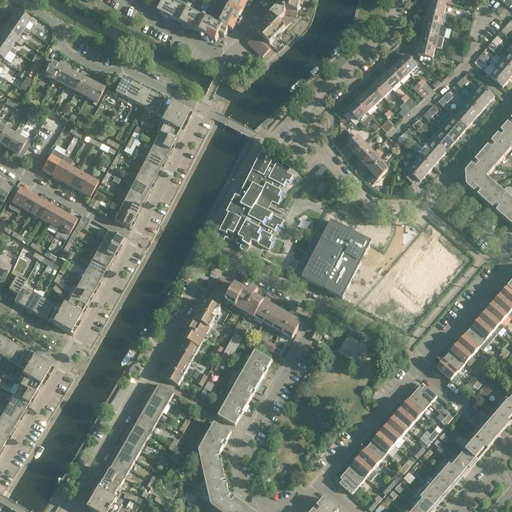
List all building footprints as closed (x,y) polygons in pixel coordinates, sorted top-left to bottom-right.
[(171,19),(177,22),(183,26),(182,29),(186,31),(188,28),(202,35),(201,39),(206,41),(207,38),(216,42),(219,36),(224,38),(228,32),(165,0),(163,0),(158,12),(166,17),(165,20),(169,22),(171,19)] [(232,0),(230,6),(220,25),(233,32),(237,23),(240,25),(243,20),(239,19),(246,6),(249,8),(252,3),(248,1),(248,0),(232,0)] [(283,0),(281,9),(278,8),(270,16),(273,18),(258,34),(270,46),(291,24),(284,17),(285,15),(297,18),(301,0),(283,0)] [(428,0),(425,0),(425,4),(430,5),(428,12),(443,15),(446,5),(428,0)] [(24,30),(25,29),(29,23),(34,26),(37,22),(32,19),(30,20),(14,9),(11,14),(14,16),(10,21),(24,30)] [(428,12),(427,18),(421,17),(420,21),(441,26),(443,15),(428,12)] [(30,32),(25,29),(24,30),(10,21),(6,27),(3,25),(1,29),(17,40),(18,39),(22,33),(27,36),(30,32)] [(420,21),(419,26),(425,27),(423,34),(442,38),(444,39),(447,28),(441,26),(420,21)] [(23,42),(18,39),(17,40),(1,29),(0,29),(0,34),(1,35),(0,36),(0,43),(10,50),(11,49),(15,43),(20,46),(23,42)] [(416,39),(415,43),(435,49),(441,50),(444,39),(442,38),(423,34),(421,40),(416,39)] [(262,59),(270,50),(256,36),(247,45),(262,59)] [(16,52),(11,49),(10,50),(0,43),(0,58),(3,61),(9,53),(13,56),(16,52)] [(415,43),(414,48),(419,49),(417,56),(432,60),(435,49),(415,43)] [(407,56),(398,64),(408,75),(417,67),(420,65),(415,60),(413,62),(407,56)] [(474,64),(473,65),(477,68),(478,68),(482,63),(483,64),(486,60),(481,56),(478,59),(474,64)] [(511,69),(504,62),(500,59),(494,67),(497,70),(510,81),(511,78),(511,69)] [(45,62),(39,74),(43,76),(51,80),(50,83),(53,85),(54,82),(64,64),(60,62),(58,65),(51,62),(49,64),(45,62)] [(54,82),(53,85),(56,86),(57,83),(65,87),(72,73),(65,69),(67,66),(64,64),(54,82)] [(400,83),(408,75),(398,64),(390,72),(400,83)] [(490,78),(502,89),(510,81),(497,70),(490,78)] [(392,91),(400,83),(390,72),(381,79),(392,91)] [(72,73),(65,87),(73,91),(71,94),(74,96),(76,93),(85,75),(81,73),(79,76),(72,73)] [(76,93),(74,96),(77,97),(78,94),(86,98),(94,84),(87,80),(89,77),(85,75),(76,93)] [(122,102),(124,98),(132,83),(122,78),(114,93),(119,96),(117,100),(122,102)] [(373,87),(383,99),(392,91),(381,79),(373,87)] [(418,85),(421,89),(426,84),(423,81),(418,85)] [(24,83),(20,89),(26,93),(30,86),(24,83)] [(132,83),(124,98),(122,102),(127,104),(129,101),(134,103),(141,88),(132,83)] [(94,84),(86,98),(94,102),(92,105),(96,107),(106,86),(102,84),(100,87),(94,84)] [(472,92),(475,95),(488,106),(495,98),(479,84),(472,92)] [(375,106),(383,99),(373,87),(365,95),(375,106)] [(141,88),(134,103),(143,108),(151,93),(141,88)] [(151,93),(143,108),(153,113),(161,98),(151,93)] [(367,114),(375,106),(365,95),(356,103),(367,114)] [(481,114),(488,106),(475,95),(468,103),(481,114)] [(401,101),(405,104),(410,100),(406,96),(401,101)] [(153,113),(163,118),(171,103),(161,98),(153,113)] [(465,100),(458,108),(461,111),(474,122),(481,114),(468,103),(465,100)] [(405,104),(401,101),(396,105),(399,109),(405,104)] [(179,132),(181,129),(189,113),(171,103),(163,118),(161,123),(179,132)] [(356,103),(348,111),(358,122),(367,114),(356,103)] [(468,129),(474,122),(461,111),(455,118),(468,129)] [(384,116),(388,120),(393,115),(389,112),(384,116)] [(76,118),(71,115),(68,123),(72,125),(76,118)] [(445,124),(448,126),(460,137),(468,129),(455,118),(452,115),(445,124)] [(511,119),(511,120),(511,119),(507,124),(508,124),(501,132),(504,135),(503,136),(511,144),(511,119)] [(83,120),(79,128),(85,131),(89,123),(83,120)] [(174,142),(177,137),(179,132),(161,123),(158,127),(162,129),(159,134),(174,142)] [(6,124),(4,128),(6,129),(0,139),(0,148),(2,146),(8,150),(16,136),(14,134),(8,131),(11,126),(6,124)] [(374,124),(370,127),(376,133),(379,129),(374,124)] [(438,131),(441,133),(454,144),(460,137),(448,126),(445,124),(438,131)] [(385,125),(381,128),(386,135),(390,131),(385,125)] [(17,130),(14,134),(16,136),(8,150),(14,153),(12,156),(16,159),(27,142),(18,137),(21,132),(17,130)] [(454,144),(441,133),(438,131),(431,139),(447,153),(454,144)] [(169,152),(171,148),(174,142),(159,134),(154,144),(169,152)] [(511,149),(511,146),(511,145),(511,144),(503,136),(501,138),(498,135),(492,142),(491,142),(487,147),(488,147),(482,154),(497,167),(511,149)] [(366,145),(358,136),(342,151),(346,154),(350,151),(354,156),(366,145)] [(372,142),(379,158),(390,152),(383,137),(372,142)] [(425,146),(428,149),(441,160),(447,153),(431,139),(425,146)] [(164,161),(167,156),(169,152),(154,144),(149,153),(164,161)] [(354,156),(359,161),(355,165),(359,168),(374,154),(366,145),(354,156)] [(441,160),(428,149),(425,146),(418,154),(421,157),(434,168),(441,160)] [(159,171),(161,167),(164,161),(149,153),(144,163),(159,171)] [(243,188),(246,189),(243,195),(247,196),(244,201),(236,197),(218,231),(221,232),(217,238),(224,242),(226,239),(231,242),(233,239),(237,241),(236,244),(241,247),(240,250),(247,253),(252,242),(269,251),(273,244),(270,243),(273,237),(270,236),(272,231),(275,232),(278,227),(281,228),(284,222),(264,212),(269,201),(278,206),(281,199),(278,198),(281,192),(273,188),(275,183),(284,187),(287,182),(289,183),(293,177),(287,174),(290,168),(283,165),(282,168),(276,165),(272,173),(267,171),(272,162),(266,160),(268,157),(261,153),(243,188)] [(359,168),(361,171),(365,167),(370,173),(382,162),(374,154),(359,168)] [(472,166),(469,169),(465,173),(466,180),(487,178),(497,167),(482,154),(476,161),(475,161),(471,165),(472,166)] [(42,172),(50,157),(47,155),(39,170),(42,172)] [(42,172),(51,177),(60,162),(50,157),(42,172)] [(427,175),(434,168),(421,157),(415,164),(427,175)] [(60,162),(51,177),(61,182),(69,167),(60,162)] [(370,173),(375,177),(371,181),(374,185),(389,170),(382,162),(370,173)] [(412,185),(416,180),(420,184),(427,175),(415,164),(412,162),(401,175),(412,185)] [(154,181),(157,175),(159,171),(144,163),(139,173),(154,181)] [(69,167),(61,182),(70,188),(79,173),(69,167)] [(79,173),(70,188),(80,193),(88,178),(79,173)] [(149,190),(151,186),(154,181),(139,173),(134,182),(149,190)] [(98,184),(88,178),(80,193),(90,199),(98,184)] [(466,180),(466,186),(474,193),(473,193),(478,197),(485,203),(498,188),(487,178),(466,180)] [(0,186),(0,202),(3,204),(12,190),(5,186),(7,183),(3,180),(0,186)] [(144,200),(147,194),(149,190),(134,182),(129,192),(144,200)] [(511,209),(511,199),(511,200),(511,199),(511,190),(510,188),(506,188),(503,192),(498,188),(485,203),(492,209),(496,213),(497,213),(504,219),(511,209)] [(15,189),(8,202),(11,204),(9,209),(18,214),(21,210),(29,195),(20,189),(19,191),(15,189)] [(139,210),(141,205),(144,200),(129,192),(124,202),(139,210)] [(21,210),(30,215),(39,200),(29,195),(21,210)] [(30,215),(40,220),(48,205),(39,200),(30,215)] [(134,219),(137,214),(139,210),(124,202),(119,212),(134,219)] [(40,220),(50,226),(58,211),(48,205),(40,220)] [(50,226),(59,231),(68,216),(58,211),(50,226)] [(119,212),(114,221),(129,229),(134,219),(119,212)] [(68,216),(59,231),(69,236),(77,221),(68,216)] [(424,308),(464,262),(425,229),(386,275),(424,308)] [(118,249),(121,244),(123,240),(108,231),(103,241),(118,249)] [(113,259),(115,255),(118,249),(103,241),(98,250),(113,259)] [(304,275),(302,279),(324,291),(327,286),(338,292),(341,286),(347,289),(356,271),(350,269),(353,263),(341,257),(344,252),(321,241),(319,245),(312,242),(297,271),(304,275)] [(107,268),(110,263),(113,259),(98,250),(92,260),(107,268)] [(47,253),(45,257),(49,259),(54,262),(56,258),(51,255),(47,253)] [(0,256),(0,285),(2,286),(11,268),(2,264),(4,259),(0,256)] [(102,278),(104,274),(107,268),(92,260),(87,269),(102,278)] [(97,287),(100,282),(102,278),(87,269),(82,279),(97,287)] [(23,289),(27,282),(16,276),(8,291),(17,296),(18,296),(22,288),(23,289)] [(91,297),(94,293),(97,287),(82,279),(76,288),(91,297)] [(207,301),(214,304),(220,308),(232,287),(219,280),(207,301)] [(249,293),(255,296),(258,291),(252,287),(249,293)] [(17,296),(13,303),(23,308),(31,293),(23,289),(22,288),(18,296),(17,296)] [(86,306),(89,301),(91,297),(76,288),(71,298),(86,306)] [(262,304),(243,293),(234,288),(225,303),(254,319),(262,304)] [(511,291),(510,290),(507,294),(505,292),(501,296),(511,306),(511,291)] [(23,308),(33,314),(41,299),(31,293),(23,308)] [(511,318),(511,306),(501,296),(496,301),(498,303),(496,306),(508,317),(511,320),(511,318)] [(71,298),(68,303),(65,301),(62,305),(81,316),(86,306),(71,298)] [(33,314),(42,319),(51,304),(41,299),(33,314)] [(206,303),(185,341),(200,349),(221,311),(206,303)] [(42,319),(52,325),(60,310),(51,304),(42,319)] [(254,319),(263,324),(292,340),(300,325),(262,304),(254,319)] [(52,325),(70,335),(81,316),(62,305),(60,310),(52,325)] [(496,306),(493,310),(490,308),(487,312),(501,325),(508,317),(496,306)] [(504,328),(501,325),(487,312),(482,318),(484,320),(482,322),(497,336),(504,328)] [(182,327),(188,330),(191,325),(185,322),(182,327)] [(482,322),(478,326),(476,324),(472,329),(490,344),(497,336),(482,322)] [(480,350),(483,352),(490,344),(472,329),(468,334),(470,336),(467,339),(480,350)] [(318,343),(322,337),(315,333),(312,339),(318,343)] [(224,353),(232,357),(243,338),(235,334),(224,353)] [(467,339),(464,342),(462,340),(458,345),(472,358),(480,350),(467,339)] [(5,340),(0,348),(0,356),(6,360),(15,345),(5,340)] [(200,349),(185,341),(163,379),(178,387),(200,349)] [(15,345),(6,360),(15,366),(24,351),(15,345)] [(458,345),(453,350),(456,352),(453,355),(465,366),(472,358),(458,345)] [(214,351),(220,354),(223,350),(216,346),(214,351)] [(505,350),(502,355),(506,358),(510,354),(505,350)] [(24,371),(33,357),(24,351),(15,366),(24,371)] [(211,356),(217,359),(220,354),(214,351),(211,356)] [(232,357),(224,353),(220,361),(228,365),(232,357)] [(242,366),(246,369),(243,374),(260,384),(265,376),(268,371),(272,362),(255,353),(252,359),(248,356),(244,357),(241,363),(242,366)] [(453,355),(450,359),(448,357),(444,361),(458,374),(465,366),(453,355)] [(502,363),(506,358),(502,355),(498,359),(502,363)] [(40,386),(51,368),(33,357),(24,371),(22,375),(40,386)] [(439,372),(454,385),(461,377),(458,374),(444,361),(439,367),(441,369),(439,372)] [(491,367),(487,371),(492,375),(495,371),(491,367)] [(488,379),(492,375),(487,371),(483,375),(488,379)] [(230,388),(234,390),(231,396),(248,405),(252,397),(253,398),(256,392),(255,392),(260,384),(243,374),(240,380),(235,378),(232,379),(229,384),(230,388)] [(34,396),(37,390),(40,386),(22,375),(19,380),(22,382),(19,387),(34,396)] [(198,379),(204,383),(207,378),(200,375),(198,379)] [(204,383),(198,379),(195,384),(201,388),(204,383)] [(477,383),(473,387),(478,391),(482,386),(477,383)] [(28,405),(31,401),(34,396),(19,387),(14,396),(28,405)] [(159,387),(156,392),(154,395),(169,404),(174,395),(159,387)] [(422,391),(420,389),(416,394),(430,406),(437,398),(425,387),(422,391)] [(470,391),(474,395),(478,391),(473,387),(470,391)] [(511,393),(486,424),(479,432),(443,474),(440,472),(425,489),(428,491),(409,511),(434,511),(436,511),(434,509),(437,504),(435,502),(441,496),(443,498),(452,488),(449,486),(455,480),(457,481),(461,477),(463,479),(472,469),(469,467),(475,461),(477,463),(482,457),(480,455),(486,449),(488,451),(500,436),(511,424),(509,422),(511,418),(511,393)] [(411,399),(414,401),(411,404),(423,415),(430,406),(416,394),(411,399)] [(154,395),(151,401),(148,405),(163,413),(169,404),(154,395)] [(23,414),(26,409),(28,405),(14,396),(8,405),(23,414)] [(218,418),(230,424),(234,426),(238,418),(241,419),(244,414),(243,414),(248,405),(231,396),(218,418)] [(408,407),(406,405),(401,410),(416,423),(423,415),(411,404),(408,407)] [(17,423),(20,419),(23,414),(8,405),(2,415),(17,423)] [(148,405),(145,411),(143,414),(158,423),(163,413),(148,405)] [(397,415),(399,417),(396,420),(409,431),(416,423),(401,410),(397,415)] [(143,414),(140,419),(137,424),(152,433),(158,423),(143,414)] [(0,425),(11,433),(15,428),(17,423),(2,415),(0,418),(0,425)] [(449,415),(445,419),(449,423),(453,419),(449,415)] [(446,427),(449,423),(445,419),(441,424),(446,427)] [(394,423),(392,421),(387,426),(402,439),(409,431),(396,420),(394,423)] [(137,424),(134,430),(132,433),(147,442),(152,433),(137,424)] [(227,443),(225,442),(230,433),(215,424),(210,433),(203,445),(220,455),(224,448),(227,443)] [(0,438),(6,442),(8,438),(11,433),(0,425),(0,438)] [(383,431),(385,433),(382,437),(394,447),(402,439),(387,426),(383,431)] [(434,431),(431,436),(435,440),(439,435),(434,431)] [(132,433),(129,438),(126,443),(141,452),(147,442),(132,433)] [(431,444),(435,440),(431,436),(427,440),(431,444)] [(380,440),(377,438),(373,443),(387,455),(394,447),(382,437),(380,440)] [(126,443),(123,449),(121,452),(136,461),(141,452),(126,443)] [(369,448),(371,450),(368,453),(380,464),(387,455),(373,443),(369,448)] [(221,457),(220,457),(220,455),(203,445),(199,452),(204,476),(224,472),(222,463),(221,457)] [(420,448),(416,452),(421,456),(424,452),(420,448)] [(121,452),(118,457),(115,462),(130,471),(136,461),(121,452)] [(417,460),(421,456),(416,452),(413,457),(417,460)] [(365,456),(363,454),(359,459),(373,472),(380,464),(368,453),(365,456)] [(179,459),(175,465),(179,468),(183,462),(179,459)] [(357,466),(354,469),(366,480),(370,483),(377,475),(373,472),(359,459),(355,464),(357,466)] [(115,462),(112,468),(110,471),(125,480),(130,471),(115,462)] [(406,464),(402,468),(407,472),(410,468),(406,464)] [(403,477),(407,472),(402,468),(399,473),(403,477)] [(351,472),(349,470),(345,475),(359,488),(366,480),(354,469),(351,472)] [(110,471),(108,476),(105,481),(119,490),(125,480),(110,471)] [(210,501),(216,499),(230,496),(229,495),(227,487),(228,487),(227,484),(226,481),(224,472),(204,476),(206,483),(201,484),(199,487),(200,493),(204,495),(208,494),(210,501)] [(340,480),(343,482),(340,486),(352,496),(359,488),(345,475),(340,480)] [(388,485),(393,489),(398,482),(394,478),(388,485)] [(99,490),(104,493),(117,501),(120,497),(116,495),(119,490),(105,481),(99,490)] [(393,489),(388,485),(383,491),(387,495),(393,489)] [(88,509),(92,511),(111,511),(115,505),(117,501),(104,493),(99,490),(88,509)] [(253,511),(247,508),(245,506),(235,499),(236,499),(231,495),(230,496),(216,499),(210,501),(211,506),(218,511),(253,511)] [(378,497),(374,501),(378,505),(382,500),(378,497)] [(317,506),(313,511),(312,511),(338,511),(325,501),(319,508),(317,506)] [(374,501),(367,509),(369,511),(372,511),(378,505),(374,501)]
